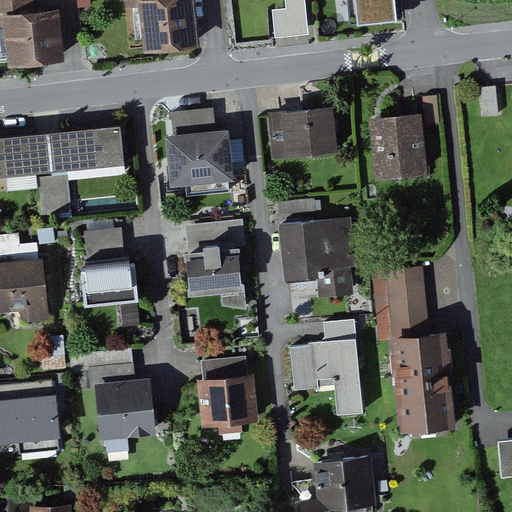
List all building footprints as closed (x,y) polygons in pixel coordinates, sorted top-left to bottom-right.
[(0,0),(0,16),(4,16),(8,62),(64,57),(59,5),(39,7),(38,0),(0,0)] [(130,0),(131,3),(140,2),(145,48),(200,43),(196,0),(130,0)] [(307,0),(289,0),(290,5),(275,6),(278,34),(311,31),(307,0)] [(395,0),(355,0),(358,21),(397,17),(395,0)] [(337,105),(281,109),(285,156),(341,151),(337,105)] [(426,111),(383,114),(388,176),(431,173),(426,111)] [(227,115),(174,120),(180,181),(234,175),(227,115)] [(124,122),(0,134),(0,190),(129,178),(124,122)] [(359,214),(289,219),(293,271),(363,266),(359,214)] [(240,242),(196,246),(201,294),(245,289),(240,242)] [(48,253),(0,256),(0,310),(52,307),(48,253)] [(138,256),(88,260),(92,304),(141,300),(138,256)] [(450,265),(392,271),(407,430),(465,424),(450,265)] [(125,322),(141,319),(138,304),(122,308),(125,322)] [(338,340),(299,344),(303,383),(341,379),(344,412),(373,409),(365,320),(337,322),(338,340)] [(257,374),(208,378),(212,424),(260,420),(257,374)] [(153,376),(101,383),(108,436),(160,430),(153,376)] [(52,380),(0,383),(0,438),(56,434),(52,380)] [(511,437),(501,439),(505,475),(511,474),(511,437)] [(381,511),(377,457),(322,462),(325,494),(310,495),(311,511),(381,511)] [(91,511),(91,503),(14,507),(13,511),(91,511)]
